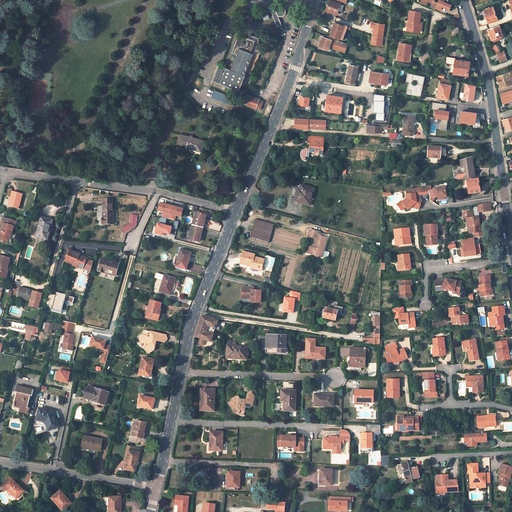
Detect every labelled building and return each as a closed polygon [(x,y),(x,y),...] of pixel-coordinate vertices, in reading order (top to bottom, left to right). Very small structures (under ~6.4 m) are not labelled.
[(338,3),(330,0),(329,0),(325,10),(336,14),(341,2),(339,2),(338,3)] [(451,5),(439,0),(438,0),(437,3),(433,1),(433,2),(431,5),(435,7),(440,10),(441,6),(449,10),(451,5)] [(497,19),(493,7),(484,11),(482,12),(484,20),(486,19),(488,22),(497,19)] [(277,27),(282,25),(280,20),(279,20),(276,14),(278,13),(279,14),(280,14),(281,15),(282,14),(283,14),(284,13),(284,12),(284,10),(283,9),(282,8),(281,8),(280,8),(279,9),(278,10),(278,11),(276,12),(275,10),(271,12),(277,27)] [(420,12),(410,11),(408,26),(410,26),(409,30),(420,32),(421,26),(418,26),(419,22),(420,12)] [(267,12),(261,14),(264,20),(269,18),(267,12)] [(342,39),(348,22),(340,19),(339,24),(334,22),(329,35),(342,39)] [(382,46),(384,24),(371,22),(370,27),(373,27),(373,32),(373,33),(373,35),(372,35),(371,44),(382,46)] [(487,29),(491,40),(503,36),(499,25),(487,29)] [(320,34),(317,41),(320,42),(319,46),(328,50),(332,40),(322,36),(323,35),(320,34)] [(248,38),(238,35),(232,52),(236,54),(230,69),(219,65),(213,81),(223,85),(237,90),(239,91),(246,72),(253,54),(250,53),(255,41),(258,42),(259,38),(249,35),(248,38)] [(246,72),(252,74),(263,44),(258,42),(255,41),(250,53),(253,54),(246,72)] [(411,44),(399,42),(397,59),(409,61),(411,52),(410,52),(411,44)] [(331,48),(334,49),(334,51),(337,52),(337,50),(344,52),(346,47),(337,44),(333,43),(331,48)] [(469,61),(455,59),(453,73),(467,75),(469,61)] [(358,66),(349,64),(347,75),(345,82),(354,84),(358,66)] [(387,85),(388,74),(371,71),(369,82),(387,85)] [(511,71),(497,76),(500,88),(511,83),(511,82),(511,78),(511,77),(511,71)] [(424,77),(408,73),(406,81),(409,82),(407,89),(411,90),(411,94),(420,96),(424,77)] [(449,93),(452,80),(441,78),(437,97),(447,99),(448,92),(449,93)] [(474,85),(464,83),(463,99),(468,99),(468,101),(473,102),(474,85)] [(223,85),(222,87),(231,91),(231,92),(236,94),(237,90),(223,85)] [(511,90),(501,94),(503,103),(511,100),(511,90)] [(233,106),(235,99),(214,91),(211,97),(233,106)] [(383,112),(384,95),(373,94),(372,104),(374,105),(374,112),(375,112),(375,121),(384,121),(384,112),(383,112)] [(260,108),(262,102),(258,100),(259,99),(247,95),(244,104),(256,108),(256,107),(260,108)] [(343,97),(328,95),(325,110),(340,113),(343,97)] [(299,106),(308,107),(310,97),(300,96),(299,106)] [(447,104),(432,102),(431,109),(436,110),(435,117),(439,118),(437,129),(446,130),(448,121),(446,121),(446,119),(448,119),(449,111),(446,111),(447,104)] [(483,114),(461,111),(460,121),(473,123),(473,121),(475,121),(475,118),(484,120),(483,114)] [(414,115),(404,114),(402,135),(412,136),(414,115)] [(511,116),(502,120),(504,126),(505,126),(506,130),(511,128),(511,116)] [(320,129),(321,120),(295,118),(294,128),(308,129),(308,128),(320,129)] [(372,124),(366,123),(366,126),(368,127),(367,131),(381,132),(381,124),(372,123),(372,124)] [(189,137),(180,134),(177,143),(187,146),(186,147),(200,151),(203,140),(192,138),(191,139),(189,138),(189,137)] [(324,141),(308,140),(307,144),(309,144),(309,149),(308,152),(315,152),(319,153),(319,150),(323,151),(324,141)] [(446,148),(428,147),(427,157),(437,158),(438,156),(440,156),(440,153),(446,153),(446,148)] [(463,177),(463,178),(473,177),(473,174),(474,174),(472,156),(460,160),(461,171),(457,171),(458,178),(463,177)] [(478,179),(466,180),(467,183),(468,194),(480,192),(478,179)] [(314,188),(300,185),(299,190),(297,196),(295,196),(294,201),(308,205),(310,198),(311,198),(314,188)] [(424,193),(428,193),(428,191),(428,189),(428,185),(407,189),(408,194),(407,194),(408,198),(403,202),(403,201),(398,205),(403,210),(407,206),(409,209),(413,205),(420,208),(422,200),(416,198),(416,195),(424,194),(424,193)] [(446,197),(444,187),(432,188),(433,190),(428,191),(428,193),(429,200),(431,202),(434,198),(434,197),(438,197),(438,198),(446,197)] [(22,195),(12,192),(8,206),(19,208),(22,195)] [(113,224),(113,199),(102,199),(103,210),(104,210),(104,218),(105,224),(113,224)] [(158,211),(164,213),(163,217),(175,221),(176,216),(181,217),(183,209),(161,203),(158,211)] [(491,211),(489,203),(477,205),(478,212),(491,211)] [(466,219),(467,226),(468,226),(469,231),(471,231),(472,233),(475,233),(476,236),(475,236),(475,238),(484,237),(484,232),(482,232),(481,225),(479,225),(478,222),(479,222),(479,217),(474,218),(473,211),(462,213),(463,219),(466,219)] [(203,228),(204,224),(202,223),(203,221),(205,215),(196,213),(193,225),(203,228)] [(158,224),(156,231),(156,232),(163,234),(163,233),(170,234),(171,227),(165,226),(167,219),(161,217),(158,222),(158,224)] [(16,222),(3,218),(1,223),(4,224),(2,229),(1,231),(0,231),(0,239),(7,242),(8,238),(10,238),(14,227),(15,227),(16,222)] [(52,221),(42,218),(36,237),(47,240),(50,231),(52,221)] [(135,227),(136,219),(133,219),(133,226),(125,231),(127,233),(135,227)] [(274,224),(255,219),(250,237),(269,242),(274,224)] [(193,225),(189,239),(198,242),(199,238),(200,233),(201,233),(203,228),(193,225)] [(437,225),(424,227),(426,246),(434,245),(434,243),(438,242),(437,235),(438,235),(437,225)] [(409,228),(394,231),(396,239),(398,239),(399,246),(411,244),(409,228)] [(320,232),(308,229),(306,236),(315,239),(313,245),(314,245),(313,247),(311,247),(309,253),(320,256),(322,250),(324,250),(327,237),(322,236),(323,235),(320,234),(320,232)] [(462,248),(462,257),(476,255),(474,238),(464,240),(465,248),(462,248)] [(447,242),(448,249),(456,248),(455,241),(447,242)] [(78,253),(70,250),(66,262),(83,268),(87,259),(79,256),(77,256),(78,253)] [(191,253),(181,250),(176,267),(185,269),(187,262),(188,262),(191,253)] [(255,255),(243,252),(240,263),(251,266),(251,268),(258,269),(259,265),(262,266),(264,259),(254,257),(255,255)] [(409,254),(399,256),(399,263),(400,270),(411,269),(409,254)] [(10,259),(0,256),(0,276),(6,278),(8,269),(7,268),(10,259)] [(120,263),(102,258),(98,271),(104,273),(105,272),(116,275),(120,263)] [(83,268),(91,271),(93,261),(87,259),(83,268)] [(171,294),(175,279),(157,273),(155,278),(163,281),(160,291),(171,294)] [(491,285),(489,277),(480,278),(481,287),(479,287),(480,291),(481,297),(491,296),(490,285),(491,285)] [(444,290),(454,292),(453,294),(459,295),(461,283),(456,282),(446,280),(435,282),(436,291),(444,290)] [(412,297),(411,292),(410,292),(409,286),(411,286),(412,286),(411,281),(399,282),(400,293),(401,298),(412,297)] [(37,292),(16,287),(14,293),(19,295),(18,297),(35,302),(37,292)] [(254,287),(243,287),(242,299),(251,299),(251,302),(260,303),(261,291),(254,291),(254,287)] [(285,298),(283,312),(293,313),(295,300),(300,300),(301,293),(291,290),(290,298),(285,298)] [(63,301),(73,303),(75,298),(57,293),(55,297),(49,295),(46,304),(53,306),(52,309),(60,311),(63,301)] [(161,304),(151,301),(146,318),(158,321),(160,316),(162,309),(160,309),(161,304)] [(415,328),(413,314),(407,314),(407,315),(405,316),(404,315),(403,308),(394,309),(395,319),(399,319),(400,329),(401,330),(406,330),(407,329),(415,328)] [(463,325),(462,316),(460,316),(458,316),(457,308),(449,309),(449,316),(452,316),(453,326),(463,325)] [(489,314),(490,323),(493,323),(493,327),(496,327),(496,331),(504,330),(503,321),(502,321),(502,317),(503,317),(505,316),(504,308),(493,309),(493,312),(494,313),(493,314),(489,314)] [(338,311),(326,309),(325,310),(324,317),(323,318),(335,321),(336,319),(337,313),(338,311)] [(380,344),(380,313),(374,313),(373,325),(372,325),(371,335),(364,335),(363,343),(375,345),(375,344),(380,344)] [(217,321),(202,316),(202,315),(195,336),(210,341),(215,328),(217,321)] [(356,325),(357,318),(356,318),(352,317),(349,332),(353,333),(355,325),(356,325)] [(73,344),(74,335),(71,334),(73,323),(64,321),(63,326),(62,331),(61,334),(65,335),(62,349),(72,351),(73,344)] [(63,326),(47,323),(45,333),(51,334),(52,329),(62,331),(63,326)] [(165,343),(166,336),(156,333),(156,334),(151,333),(151,332),(146,330),(144,336),(142,335),(140,342),(145,343),(144,348),(153,350),(155,340),(165,343)] [(286,335),(267,335),(266,353),(288,354),(288,346),(286,346),(286,335)] [(433,339),(435,357),(445,356),(443,338),(433,339)] [(105,367),(110,350),(104,348),(105,344),(92,340),(89,349),(103,353),(99,365),(105,367)] [(479,361),(475,340),(465,342),(466,350),(465,350),(465,351),(467,350),(467,352),(469,363),(479,361)] [(509,360),(506,342),(496,344),(497,353),(499,352),(499,353),(500,361),(509,360)] [(392,362),(399,359),(399,361),(407,358),(403,349),(398,351),(396,352),(395,349),(397,348),(395,343),(385,347),(386,351),(388,350),(390,356),(385,357),(387,363),(392,361),(392,362)] [(246,359),(248,347),(235,346),(227,346),(227,357),(246,359)] [(326,348),(306,347),(306,358),(322,359),(322,353),(326,353),(326,348)] [(366,348),(351,348),(350,366),(365,367),(366,348)] [(21,371),(24,360),(17,358),(14,369),(21,371)] [(154,360),(143,358),(139,374),(146,376),(147,374),(151,375),(154,360)] [(68,382),(71,367),(62,365),(61,370),(60,370),(58,380),(68,382)] [(423,373),(424,381),(425,381),(426,393),(429,393),(430,397),(437,397),(437,392),(435,392),(435,386),(435,381),(434,381),(433,372),(423,373)] [(481,384),(481,376),(466,377),(466,385),(472,385),(473,387),(473,393),(483,393),(483,384),(481,384)] [(386,380),(387,389),(387,398),(397,398),(397,388),(398,388),(398,380),(386,380)] [(33,390),(16,386),(15,392),(17,392),(13,407),(25,410),(24,413),(28,414),(30,408),(27,407),(30,396),(32,396),(33,390)] [(105,405),(109,393),(95,389),(95,388),(88,386),(87,388),(82,392),(84,396),(84,398),(91,400),(91,401),(93,401),(105,405)] [(215,389),(201,389),(200,410),(214,411),(215,389)] [(295,391),(281,390),(281,411),(295,411),(295,391)] [(374,391),(355,390),(355,402),(373,403),(374,391)] [(229,404),(235,413),(236,413),(237,414),(243,415),(245,407),(249,408),(252,406),(251,404),(253,403),(253,400),(252,398),(254,397),(254,396),(251,392),(247,394),(247,399),(246,401),(242,400),(241,402),(239,402),(240,400),(239,398),(238,397),(233,400),(234,401),(229,404)] [(333,406),(334,395),(321,395),(321,396),(315,396),(315,406),(333,406)] [(153,399),(140,396),(138,406),(153,409),(154,403),(152,403),(153,399)] [(54,412),(39,409),(37,420),(45,422),(46,421),(48,421),(48,422),(49,424),(47,425),(49,430),(59,427),(54,412)] [(407,429),(412,429),(412,431),(418,431),(418,417),(412,417),(412,419),(404,419),(403,418),(403,416),(397,416),(397,422),(399,421),(399,431),(407,431),(407,429)] [(495,417),(488,418),(487,417),(477,417),(478,428),(496,426),(495,417)] [(146,424),(135,421),(131,440),(136,441),(137,437),(141,438),(143,433),(143,434),(146,424)] [(362,434),(362,448),(372,448),(372,434),(381,433),(380,425),(367,425),(367,434),(362,434)] [(223,432),(210,432),(210,443),(212,443),(212,450),(222,451),(222,450),(222,443),(223,432)] [(465,434),(465,442),(468,442),(468,446),(475,446),(475,442),(477,441),(487,441),(486,433),(465,434)] [(102,439),(84,436),(82,448),(100,451),(102,439)] [(295,436),(277,436),(277,446),(295,447),(295,451),(303,451),(304,438),(295,438),(295,436)] [(329,446),(333,446),(333,449),(333,450),(341,451),(341,443),(344,443),(344,440),(347,440),(347,437),(340,437),(339,437),(339,438),(336,438),(336,437),(329,436),(328,438),(323,438),(323,449),(329,449),(329,446)] [(129,450),(124,469),(135,471),(139,453),(129,450)] [(402,464),(397,465),(400,475),(404,474),(406,483),(413,482),(411,476),(413,476),(413,477),(419,475),(417,467),(411,468),(412,470),(410,470),(408,462),(401,463),(402,464)] [(473,486),(479,486),(481,483),(485,483),(485,474),(483,474),(481,476),(478,476),(478,474),(477,463),(468,464),(468,474),(470,475),(470,483),(473,486)] [(511,467),(501,464),(498,474),(500,474),(498,484),(507,487),(511,469),(511,467)] [(332,485),(332,471),(321,470),(320,475),(322,475),(322,485),(332,485)] [(240,472),(228,472),(227,487),(239,487),(240,472)] [(437,481),(437,492),(438,492),(444,492),(458,492),(458,485),(457,485),(457,481),(448,481),(448,478),(445,478),(445,480),(443,480),(443,475),(437,476),(437,481)] [(18,485),(11,478),(1,488),(5,491),(6,489),(19,501),(27,492),(19,484),(18,485)] [(66,497),(60,491),(51,499),(63,511),(72,503),(67,497),(66,497)] [(187,511),(189,497),(177,496),(176,504),(174,504),(173,511),(187,511)] [(119,497),(109,497),(108,511),(121,511),(121,505),(119,505),(119,497)] [(351,498),(330,497),(330,501),(329,501),(329,506),(332,506),(332,511),(348,511),(348,502),(351,502),(351,498)] [(277,502),(267,501),(267,509),(276,510),(277,502)] [(276,510),(275,511),(284,511),(285,503),(277,502),(276,510)] [(214,511),(215,504),(204,503),(204,511),(202,511),(201,511),(214,511)]
